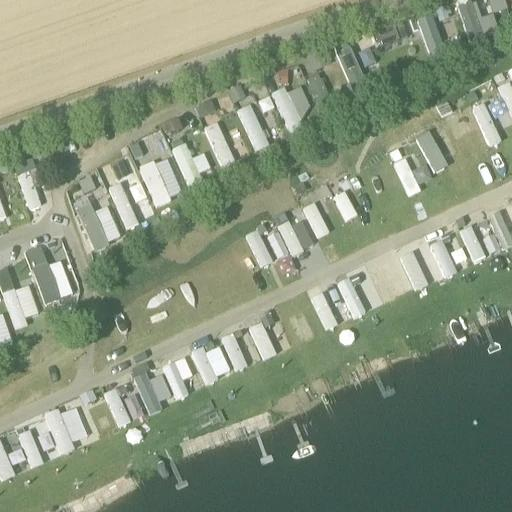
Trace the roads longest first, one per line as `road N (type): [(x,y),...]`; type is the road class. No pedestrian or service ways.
road 1 (track): [(0,424),(511,188)]
road 2 (unclassified): [(0,141),(401,0)]
road 3 (track): [(81,388),(89,295),(62,226),(0,250)]
road 4 (unknown): [(193,73),(208,99),(206,118),(188,143),(120,183),(97,209),(83,244)]
